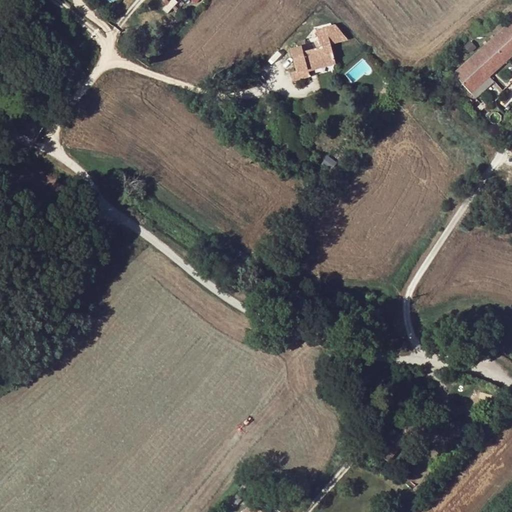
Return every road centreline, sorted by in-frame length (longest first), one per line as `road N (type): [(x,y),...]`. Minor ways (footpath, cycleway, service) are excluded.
road 1 (unclassified): [(511,387),(313,334),(229,301),(109,210),(82,171)]
road 2 (track): [(419,357),(408,323),(410,289),(511,135)]
